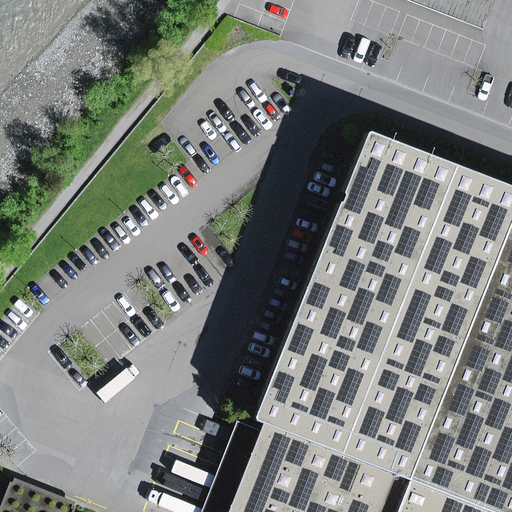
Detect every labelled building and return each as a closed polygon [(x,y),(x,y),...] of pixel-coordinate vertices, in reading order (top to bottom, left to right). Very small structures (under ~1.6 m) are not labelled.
[(404,0),(482,30),(493,0),(404,0)] [(441,511),(511,511),(511,189),(364,132),(251,420),(263,424),(261,431),(229,511),(391,511),(395,503),(417,511),(418,511),(421,504),(441,511)] [(229,511),(261,431),(238,422),(203,511),(229,511)] [(65,511),(70,511),(75,502),(14,478),(9,490),(65,511)] [(65,511),(9,490),(7,489),(0,506),(0,511),(65,511)] [(441,511),(421,504),(418,511),(417,511),(395,503),(391,511),(441,511)]
